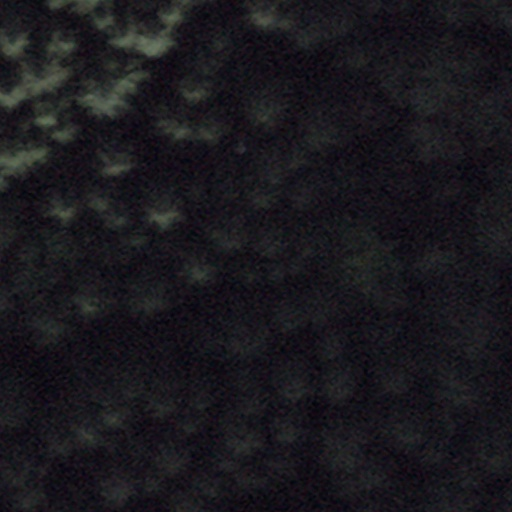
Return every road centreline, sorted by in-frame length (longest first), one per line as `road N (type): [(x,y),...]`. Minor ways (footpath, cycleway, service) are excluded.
road 1 (track): [(0,335),(511,204)]
road 2 (track): [(159,0),(0,119)]
